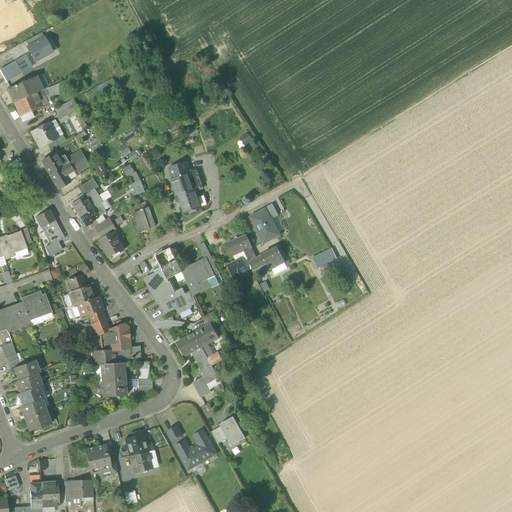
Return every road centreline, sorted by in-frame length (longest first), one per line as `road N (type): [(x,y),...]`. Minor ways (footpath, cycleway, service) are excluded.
road 1 (residential): [(15,455),(165,403),(176,375),(108,277)]
road 2 (residential): [(108,277),(299,180)]
road 3 (residential): [(108,277),(0,108)]
